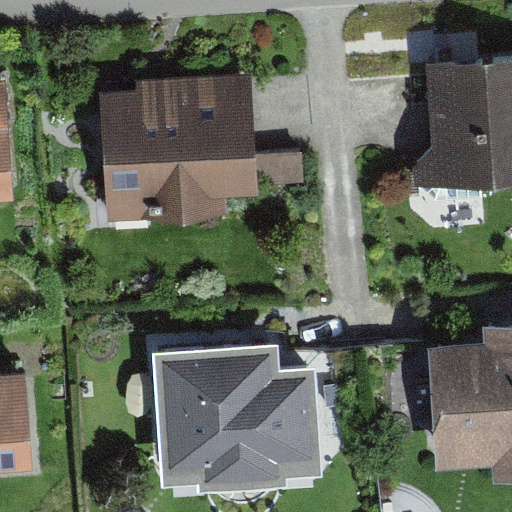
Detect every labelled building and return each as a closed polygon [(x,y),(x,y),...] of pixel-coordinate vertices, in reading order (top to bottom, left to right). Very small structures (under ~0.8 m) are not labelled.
[(511,45),(422,52),(431,177),(511,171),(511,45)] [(137,84),(100,86),(108,216),(229,208),(227,186),(259,184),(259,180),(306,177),(304,146),(257,148),(252,67),(137,74),(137,84)] [(477,335),(424,338),(431,464),(511,459),(511,314),(476,316),(477,335)] [(268,336),(148,345),(158,480),(317,468),(309,359),(270,362),(268,336)] [(0,468),(28,467),(17,363),(0,364),(0,468)]
